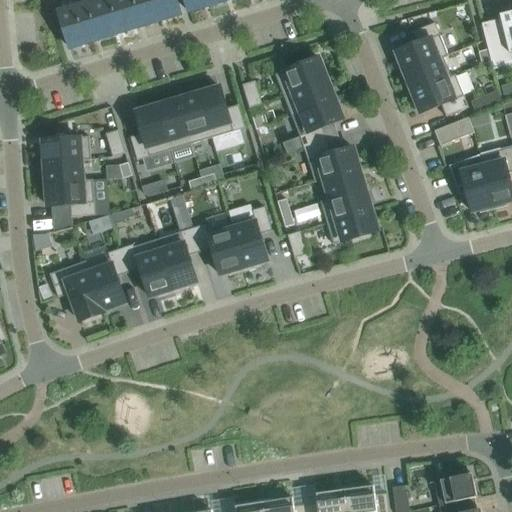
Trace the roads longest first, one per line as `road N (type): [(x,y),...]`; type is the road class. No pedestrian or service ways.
road 1 (residential): [(499,439),(179,483),(39,511)]
road 2 (residential): [(436,256),(44,374)]
road 3 (residential): [(5,99),(328,0)]
road 4 (residential): [(44,374),(20,287),(5,99)]
road 5 (residential): [(436,256),(337,0)]
